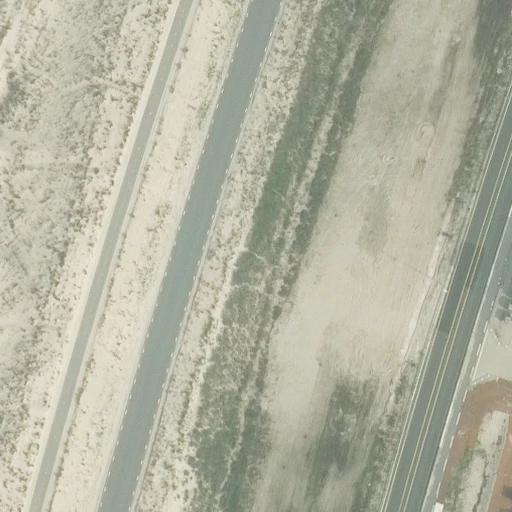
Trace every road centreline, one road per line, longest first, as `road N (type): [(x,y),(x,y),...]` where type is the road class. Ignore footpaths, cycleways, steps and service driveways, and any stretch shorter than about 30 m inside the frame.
road 1 (unclassified): [(266,0),(115,511)]
road 2 (secondary): [(511,185),(413,511)]
